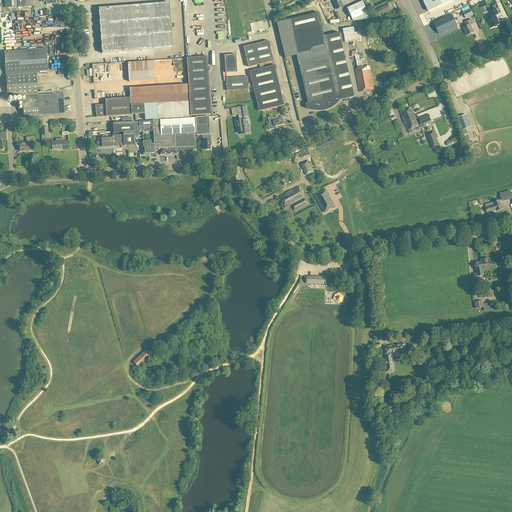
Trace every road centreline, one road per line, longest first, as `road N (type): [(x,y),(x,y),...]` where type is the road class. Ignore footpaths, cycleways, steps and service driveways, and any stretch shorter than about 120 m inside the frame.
road 1 (unclassified): [(511,228),(312,254),(285,237),(231,162)]
road 2 (tertiary): [(231,162),(441,75)]
road 3 (track): [(265,337),(246,511)]
road 4 (unclassified): [(71,0),(83,172)]
road 5 (tertiary): [(83,172),(231,162)]
